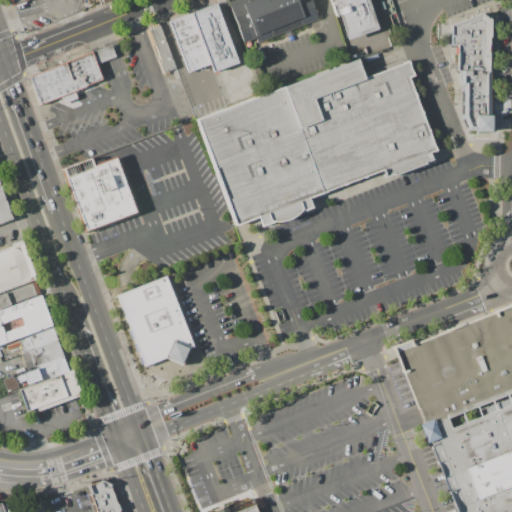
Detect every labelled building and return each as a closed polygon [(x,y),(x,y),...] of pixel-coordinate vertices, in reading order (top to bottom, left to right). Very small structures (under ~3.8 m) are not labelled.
[(226,2),(231,0),(313,0),(314,1),(311,2),(318,18),(256,42),(255,38),(249,40),(242,42),(238,33),(226,2)] [(330,0),(368,0),(378,29),(361,35),(347,40),(339,16),(336,17),(330,0)] [(190,13),(210,68),(212,72),(237,62),(215,3),(190,13)] [(167,21),(190,13),(210,68),(204,70),(202,67),(187,72),(167,21)] [(489,71),(464,70),(460,70),(460,46),(453,46),(453,25),(482,13),(491,20),(489,71)] [(145,28),(159,23),(176,69),(161,74),(145,28)] [(27,77),(106,46),(111,44),(116,57),(110,59),(95,65),(101,79),(85,85),(86,87),(73,92),(75,98),(62,103),(60,97),(38,106),(27,77)] [(194,118),(356,58),(364,77),(408,60),(414,76),(409,77),(436,151),(429,153),(432,160),(424,163),(424,164),(393,176),(392,174),(384,177),(381,171),(309,198),(312,207),(298,212),(291,218),(282,221),(279,223),(273,222),(261,226),(257,217),(234,226),(194,118)] [(493,71),(492,133),(470,132),(464,117),(464,70),(489,71),(493,71)] [(61,169),(90,158),(93,165),(115,157),(136,212),(84,232),(61,169)] [(0,184),(13,220),(0,224),(0,184)] [(0,249),(23,242),(36,280),(0,292),(0,249)] [(116,295),(167,275),(194,346),(191,348),(183,365),(165,358),(143,366),(116,295)] [(0,294),(35,281),(41,295),(0,310),(0,294)] [(17,338),(4,343),(0,344),(0,310),(41,295),(52,325),(17,338)] [(404,350),(494,314),(511,307),(511,389),(432,422),(404,350)] [(17,338),(52,325),(57,341),(23,353),(20,345),(17,338)] [(20,345),(7,350),(4,343),(17,338),(20,345)] [(57,341),(63,356),(36,365),(25,369),(20,354),(23,353),(57,341)] [(37,368),(36,365),(63,356),(68,371),(41,381),(41,379),(37,368)] [(41,379),(27,385),(25,380),(19,383),(16,376),(37,368),(41,379)] [(68,371),(72,369),(82,395),(38,411),(37,407),(27,411),(19,389),(41,381),(68,371)] [(2,379),(13,375),(15,382),(17,381),(19,387),(7,392),(2,379)] [(511,409),(511,508),(502,511),(465,511),(437,439),(511,409)] [(86,486),(100,481),(99,480),(101,479),(111,484),(112,486),(111,487),(117,503),(118,503),(120,510),(119,511),(95,511),(97,511),(91,494),(89,495),(86,486)] [(25,511),(23,505),(43,497),(48,511),(25,511)]
